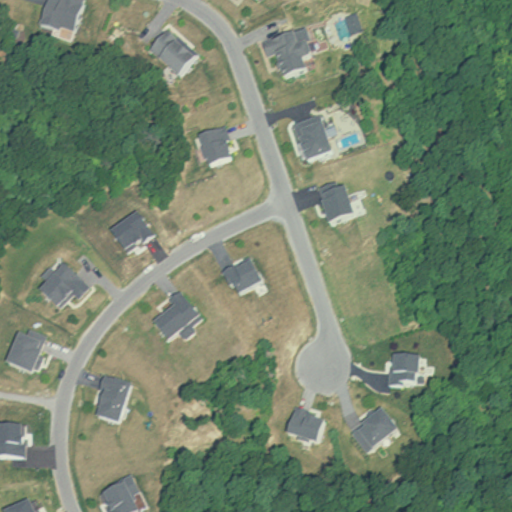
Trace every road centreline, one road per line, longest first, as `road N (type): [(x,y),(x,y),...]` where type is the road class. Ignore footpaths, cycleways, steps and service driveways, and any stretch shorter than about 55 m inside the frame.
road 1 (residential): [(281,188),(120,299),(65,412),(74,511)]
road 2 (residential): [(185,0),(227,34),(324,314),(326,371)]
